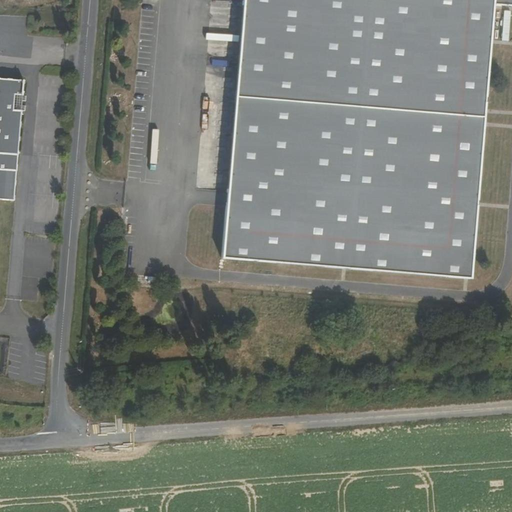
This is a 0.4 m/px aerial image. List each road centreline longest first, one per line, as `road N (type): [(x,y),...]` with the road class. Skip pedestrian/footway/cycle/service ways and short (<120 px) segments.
road 1 (unclassified): [(511,406),(59,440)]
road 2 (unclassified): [(89,0),(59,440)]
road 3 (unknown): [(173,200),(171,230),(183,262),(221,276),(443,296),(482,294),(511,278)]
road 4 (unknown): [(84,57),(35,49),(15,395)]
road 5 (unknown): [(187,0),(173,200)]
